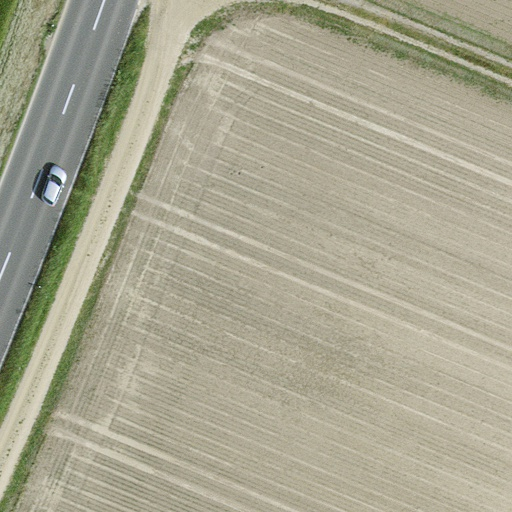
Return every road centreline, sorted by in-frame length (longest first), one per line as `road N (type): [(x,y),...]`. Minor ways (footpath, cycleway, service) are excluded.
road 1 (track): [(0,464),(185,0)]
road 2 (primary): [(0,279),(105,0)]
road 3 (track): [(511,72),(337,0)]
